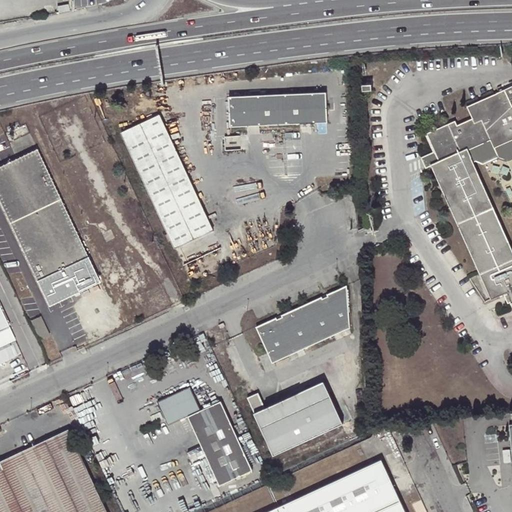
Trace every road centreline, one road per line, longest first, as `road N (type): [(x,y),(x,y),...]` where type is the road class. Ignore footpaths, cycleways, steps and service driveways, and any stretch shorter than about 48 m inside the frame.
road 1 (trunk): [(0,90),(318,38),(468,27)]
road 2 (unclassified): [(375,237),(0,407)]
road 3 (trunk): [(309,11),(0,63)]
road 4 (unknown): [(229,302),(259,374),(338,345)]
road 5 (unclassified): [(0,38),(117,17),(153,0)]
road 6 (trunk): [(439,0),(309,11)]
